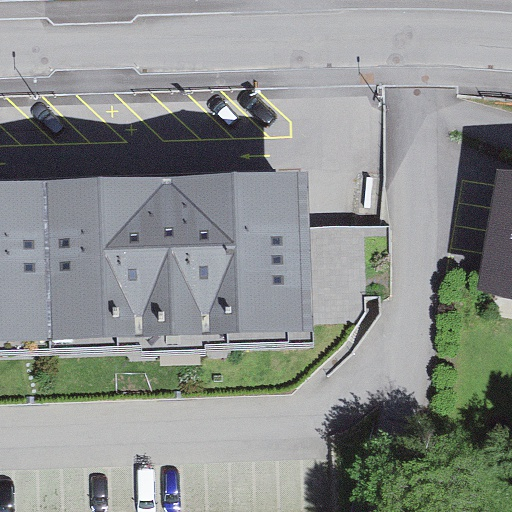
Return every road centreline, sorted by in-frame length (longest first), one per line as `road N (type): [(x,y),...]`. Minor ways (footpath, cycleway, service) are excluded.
road 1 (residential): [(365,511),(416,333),(415,33)]
road 2 (tertiary): [(0,42),(415,33)]
